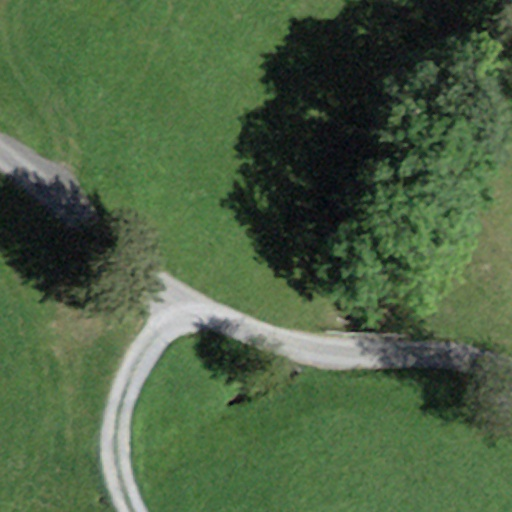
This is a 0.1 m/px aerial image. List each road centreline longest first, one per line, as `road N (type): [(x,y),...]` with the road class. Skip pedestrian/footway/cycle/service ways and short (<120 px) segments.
road 1 (track): [(133,511),(119,474),(118,408),(145,346),(188,300)]
road 2 (track): [(19,0),(19,49),(64,167),(65,204)]
